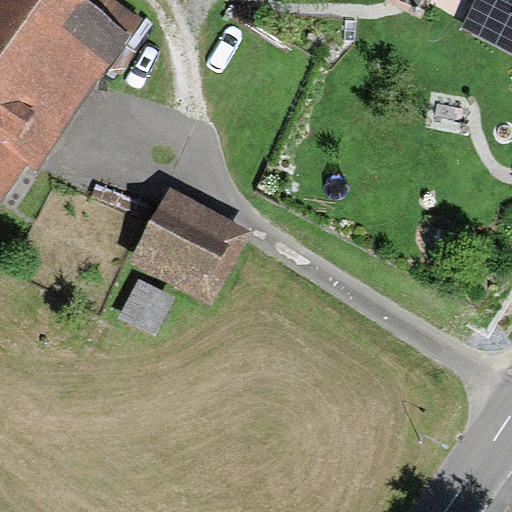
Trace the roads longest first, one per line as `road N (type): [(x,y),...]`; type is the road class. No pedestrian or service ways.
road 1 (track): [(511,384),(262,235),(199,154),(181,55),(157,0)]
road 2 (tertiary): [(511,412),(443,511)]
